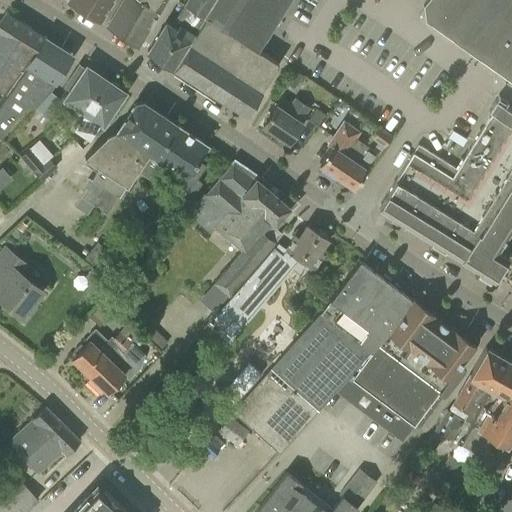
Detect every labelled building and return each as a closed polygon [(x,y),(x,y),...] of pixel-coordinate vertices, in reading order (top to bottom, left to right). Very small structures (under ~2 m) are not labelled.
[(68,0),(100,18),(111,0),(68,0)] [(107,24),(137,44),(162,0),(120,0),(106,23),(107,24)] [(186,0),(171,24),(165,20),(146,50),(245,113),(277,62),(256,48),(286,0),(186,0)] [(511,0),(426,0),(423,5),(425,20),(511,82),(511,0)] [(0,87),(6,92),(45,37),(5,12),(0,18),(0,87)] [(45,37),(6,92),(0,101),(0,134),(3,138),(49,88),(72,54),(45,37)] [(80,107),(100,76),(86,67),(85,68),(78,63),(63,86),(70,90),(65,97),(80,107)] [(100,76),(80,107),(86,111),(75,127),(88,135),(99,120),(102,122),(122,91),(100,76)] [(47,116),(59,98),(48,91),(36,108),(47,116)] [(290,103),(280,96),(275,103),(261,124),(288,142),(302,122),(300,120),(309,107),(295,97),(290,103)] [(511,109),(495,99),(488,110),(491,112),(458,168),(416,144),(378,206),(493,278),(507,256),(496,249),(511,222),(511,109)] [(153,155),(175,123),(142,101),(135,102),(117,130),(107,134),(84,156),(99,166),(91,179),(88,177),(82,185),(86,187),(80,195),(93,204),(105,212),(117,196),(118,197),(137,168),(149,151),(153,155)] [(325,114),(315,107),(308,118),(318,125),(325,114)] [(354,186),(377,152),(354,137),(358,131),(343,121),(331,139),(333,141),(318,162),(354,186)] [(196,158),(205,143),(175,123),(153,155),(149,151),(137,168),(149,176),(161,160),(180,173),(174,181),(174,182),(173,184),(173,186),(173,187),(173,189),(173,190),(174,192),(175,193),(176,194),(177,195),(187,202),(201,181),(196,178),(205,164),(196,158)] [(379,125),(370,137),(384,147),(392,135),(379,125)] [(41,179),(57,166),(48,156),(32,169),(41,179)] [(252,178),(232,160),(204,193),(203,192),(186,212),(209,232),(215,226),(241,249),(213,282),(228,295),(279,235),(269,226),(288,203),(255,175),(252,178)] [(93,204),(80,195),(74,205),(86,213),(93,204)] [(273,247),(209,321),(221,331),(231,320),(239,327),(299,258),(314,268),(324,253),(320,251),(329,239),(325,236),(327,233),(319,228),(317,231),(305,223),(296,235),(293,233),(284,247),(285,249),(282,253),(273,247)] [(0,297),(21,314),(41,289),(13,266),(19,258),(5,247),(0,253),(0,281),(4,284),(0,288),(0,297)] [(278,452),(318,410),(335,390),(348,376),(370,351),(411,297),(360,258),(321,310),(270,367),(231,410),(278,452)] [(115,285),(103,276),(100,280),(101,289),(108,294),(115,285)] [(348,376),(335,390),(351,401),(362,387),(377,397),(365,413),(401,440),(415,423),(420,427),(465,367),(460,364),(474,344),(412,297),(351,378),(348,376)] [(104,300),(89,316),(99,326),(115,310),(104,300)] [(147,336),(130,320),(113,337),(112,335),(107,340),(95,328),(86,337),(88,339),(83,345),(80,343),(71,353),(73,355),(71,357),(90,376),(86,380),(100,393),(104,389),(107,391),(125,372),(118,366),(128,355),(123,350),(130,343),(135,348),(147,336)] [(161,348),(167,340),(153,328),(147,335),(161,348)] [(504,379),(511,366),(511,362),(485,347),(452,403),(448,410),(463,418),(467,411),(467,412),(488,373),(493,376),(495,374),(504,379)] [(511,429),(511,366),(504,379),(495,374),(493,376),(488,373),(467,412),(467,411),(463,418),(472,424),(461,443),(493,462),(511,429)] [(64,454),(79,439),(45,405),(31,418),(32,419),(8,440),(36,472),(61,451),(64,454)] [(463,418),(448,410),(446,409),(434,429),(424,443),(434,449),(443,433),(451,438),(463,418)] [(235,443),(247,429),(228,414),(217,427),(235,443)] [(416,472),(431,454),(422,446),(406,463),(416,472)] [(351,511),(356,506),(376,481),(359,468),(339,493),(341,495),(329,511),(297,487),(300,482),(286,471),(254,511),(351,511)] [(0,511),(23,511),(38,499),(12,473),(0,484),(0,511)] [(126,511),(95,482),(66,511),(126,511)] [(449,511),(432,502),(425,511),(449,511)]
